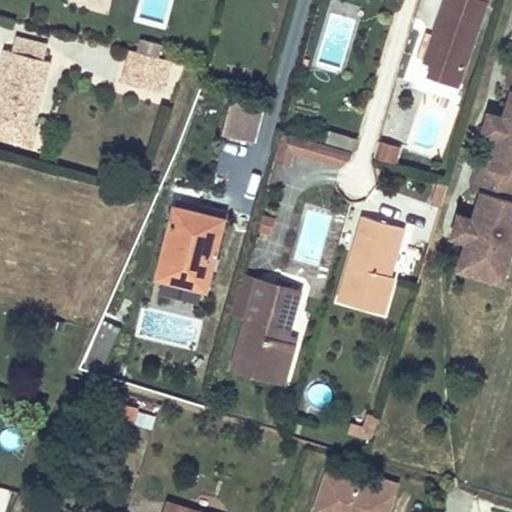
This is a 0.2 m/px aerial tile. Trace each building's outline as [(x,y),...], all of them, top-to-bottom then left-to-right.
[(486,0),(447,0),(435,36),(443,39),(434,65),(430,76),(456,84),(486,0)] [(443,39),(435,36),(426,61),(434,65),(443,39)] [(18,53),(49,61),(52,47),(21,40),(18,53)] [(166,57),(138,49),(130,83),(157,90),(166,57)] [(18,53),(9,50),(0,86),(0,90),(11,93),(8,104),(5,108),(0,129),(0,136),(28,143),(31,130),(39,125),(55,62),(49,61),(18,53)] [(511,66),(504,92),(510,94),(502,120),(508,121),(500,146),(495,144),(487,170),(476,167),(468,193),(479,196),(471,222),(477,224),(470,248),(464,247),(456,274),(501,287),(511,249),(511,66)] [(0,129),(5,108),(8,104),(11,93),(0,90),(0,129)] [(257,140),(264,105),(230,98),(223,133),(257,140)] [(508,121),(502,120),(487,115),(480,140),(495,144),(500,146),(508,121)] [(31,130),(28,143),(39,146),(43,126),(39,125),(31,130)] [(302,149),(308,134),(283,125),(276,152),(290,157),(294,146),(302,149)] [(352,149),(354,150),(358,136),(329,128),(326,140),(352,149)] [(352,149),(326,140),(308,134),(302,149),(340,162),(350,155),(352,149)] [(394,161),(398,146),(378,140),(373,155),(394,161)] [(448,182),(438,180),(431,204),(441,207),(448,182)] [(178,199),(175,207),(192,212),(194,203),(178,199)] [(192,212),(175,207),(157,277),(205,289),(221,227),(225,211),(194,203),(192,212)] [(292,259),(318,266),(333,215),(307,207),(292,259)] [(271,233),(276,217),(261,212),(256,228),(271,233)] [(393,277),(389,275),(385,274),(394,243),(399,244),(404,227),(363,215),(338,300),(382,313),(393,277)] [(470,248),(477,224),(471,222),(456,217),(449,242),(464,247),(470,248)] [(385,274),(389,275),(399,244),(394,243),(385,274)] [(294,313),(300,291),(279,284),(258,278),(231,367),(283,382),(294,344),(286,342),(294,313)] [(101,321),(91,357),(106,362),(117,327),(101,321)] [(153,427),(156,412),(125,404),(122,419),(153,427)] [(378,417),(368,415),(364,429),(350,425),(347,434),(361,438),(371,441),(378,417)] [(377,484),(327,467),(314,507),(328,511),(348,511),(349,511),(352,511),(379,511),(382,505),(389,507),(398,479),(381,473),(377,484)] [(200,511),(166,501),(162,511),(200,511)]
